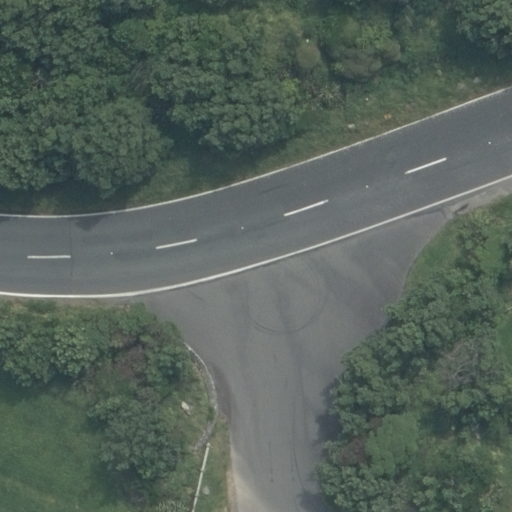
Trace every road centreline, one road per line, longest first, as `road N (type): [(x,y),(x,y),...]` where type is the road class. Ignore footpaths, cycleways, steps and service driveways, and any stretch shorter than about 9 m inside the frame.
road 1 (secondary): [(251,226),(511,134)]
road 2 (secondary): [(251,226),(115,254),(0,253)]
